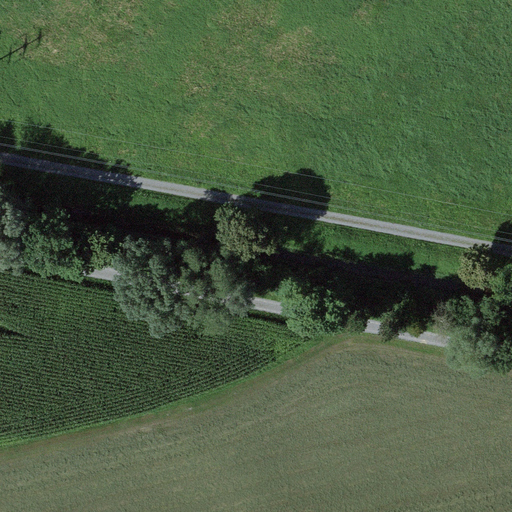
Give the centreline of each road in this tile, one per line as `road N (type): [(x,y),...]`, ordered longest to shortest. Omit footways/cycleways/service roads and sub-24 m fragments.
road 1 (track): [(0,254),(511,354)]
road 2 (track): [(0,162),(511,252)]
road 3 (track): [(354,324),(273,370),(151,417),(0,454)]
